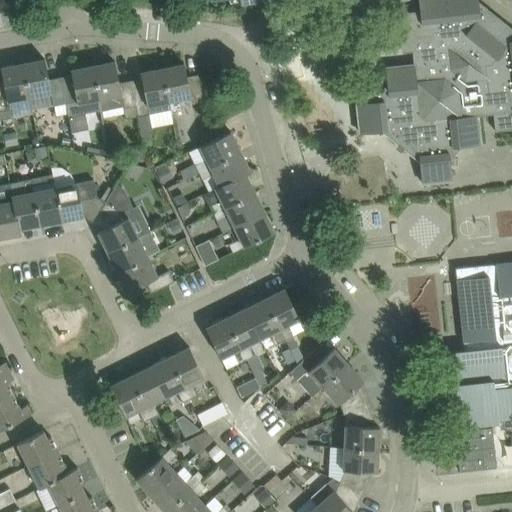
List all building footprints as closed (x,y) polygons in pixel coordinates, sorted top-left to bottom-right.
[(420,161),(422,182),(442,180),(453,179),(450,160),(461,146),(462,145),(481,143),(478,115),(484,115),(483,110),(493,109),(495,130),(511,128),(511,27),(479,1),(478,0),(418,0),(420,10),(403,12),(407,41),(411,41),(412,51),(414,65),(385,68),(386,73),(363,102),(358,103),(361,133),(382,131),(420,161)] [(54,105),(66,103),(61,78),(49,80),(45,58),(23,63),(30,96),(51,92),(54,105)] [(115,61),(93,65),(102,109),(102,111),(124,106),(124,108),(135,106),(137,116),(138,116),(130,80),(119,82),(115,61)] [(10,100),(30,96),(23,63),(1,67),(4,80),(0,81),(0,119),(14,117),(10,100)] [(185,63),(163,68),(169,101),(191,97),(192,102),(204,100),(199,74),(187,77),(185,63)] [(81,114),(81,113),(102,109),(93,65),(71,69),(72,75),(61,78),(66,103),(69,117),(81,114)] [(171,108),(169,101),(163,68),(141,72),(142,78),(130,80),(138,116),(142,138),(154,136),(149,113),(171,108)] [(195,164),(199,172),(241,151),(231,131),(200,146),(206,159),(195,164)] [(15,132),(4,134),(6,145),(17,143),(15,132)] [(110,158),(108,145),(104,146),(100,150),(99,155),(110,158)] [(45,146),(35,148),(37,158),(47,156),(45,146)] [(133,152),(134,162),(146,160),(144,150),(133,152)] [(251,172),(241,151),(199,172),(203,179),(214,174),(219,184),(220,185),(246,173),(246,174),(251,172)] [(154,168),(161,183),(174,177),(167,162),(154,168)] [(220,185),(219,184),(215,187),(221,199),(210,205),(213,213),(255,192),(246,174),(246,173),(220,185)] [(53,174),(42,176),(31,178),(41,224),(62,220),(55,187),(53,174)] [(31,178),(25,180),(10,182),(14,199),(15,199),(19,229),(21,228),(41,224),(31,178)] [(93,222),(106,201),(101,198),(102,197),(101,197),(97,194),(94,179),(55,187),(62,220),(84,216),(93,222)] [(106,201),(114,189),(109,186),(102,197),(101,198),(106,201)] [(0,192),(0,237),(22,233),(21,228),(19,229),(15,199),(14,199),(2,201),(0,192)] [(265,211),(255,192),(213,213),(217,220),(228,215),(234,226),(265,211)] [(174,198),(178,206),(187,201),(183,194),(174,198)] [(137,206),(123,213),(106,201),(93,222),(103,229),(98,231),(108,252),(139,235),(149,231),(145,222),(139,211),(137,206)] [(178,207),(183,217),(189,214),(191,208),(188,201),(178,207)] [(275,231),(265,211),(234,226),(240,238),(229,244),(233,252),(275,231)] [(175,221),(170,223),(174,231),(179,229),(181,228),(177,220),(175,221)] [(151,230),(149,231),(139,235),(108,252),(117,271),(149,255),(143,244),(154,238),(151,230)] [(219,258),(213,248),(200,254),(205,265),(219,258)] [(158,275),(149,255),(117,271),(127,291),(146,282),(151,292),(174,281),(169,270),(158,275)] [(499,420),(511,418),(511,260),(455,267),(463,341),(468,340),(469,349),(464,349),(464,350),(455,351),(458,382),(450,383),(451,384),(452,384),(453,395),(452,395),(452,397),(453,396),(457,427),(473,426),(474,434),(455,436),(459,471),(498,466),(493,423),(500,422),(499,420)] [(285,288),(265,298),(285,340),(286,340),(293,336),(287,325),(300,318),(285,288)] [(278,344),(285,340),(265,298),(245,307),(260,338),(273,332),(278,344)] [(245,307),(226,317),(247,359),(254,355),(249,343),(260,338),(245,307)] [(206,327),(221,358),(233,351),(239,363),(245,360),(247,359),(226,317),(206,327)] [(286,340),(290,349),(298,346),(293,336),(286,340)] [(312,396),(323,386),(348,363),(334,347),(329,351),(321,342),(289,371),(312,396)] [(189,346),(169,356),(190,398),(198,394),(192,383),(205,377),(189,346)] [(177,390),(183,402),(190,398),(169,356),(150,366),(165,396),(177,390)] [(0,374),(10,370),(5,361),(0,364),(0,374)] [(364,380),(348,363),(323,386),(339,403),(340,402),(344,413),(368,405),(361,383),(364,380)] [(150,366),(131,375),(151,417),(159,413),(153,401),(165,396),(150,366)] [(14,378),(10,370),(0,374),(0,401),(14,395),(8,382),(14,378)] [(267,381),(262,370),(254,374),(259,385),(266,381),(267,381)] [(144,421),(151,417),(131,375),(111,385),(126,416),(138,410),(144,421)] [(255,377),(243,383),(248,393),(260,387),(255,377)] [(20,407),(14,395),(0,401),(0,429),(31,414),(27,404),(20,407)] [(279,409),(287,418),(296,410),(288,401),(279,409)] [(345,424),(344,447),(378,449),(379,426),(376,426),(368,405),(344,413),(347,424),(345,424)] [(215,419),(209,407),(197,413),(203,425),(215,419)] [(18,443),(26,461),(29,465),(58,449),(51,436),(47,438),(44,430),(18,443)] [(226,453),(217,443),(208,452),(216,462),(226,453)] [(136,479),(151,495),(177,473),(168,463),(178,455),(171,447),(150,466),(136,479)] [(340,481),(364,492),(373,471),(377,471),(378,449),(344,447),(342,468),(344,468),(339,480),(340,481)] [(58,449),(29,465),(40,487),(48,483),(48,482),(65,473),(62,467),(66,465),(58,449)] [(230,476),(239,468),(228,456),(219,465),(230,476)] [(65,473),(48,482),(48,483),(59,505),(85,491),(81,484),(85,482),(77,466),(65,473)] [(254,485),(243,472),(233,481),(244,494),(254,485)] [(151,495),(166,511),(201,480),(195,474),(185,482),(177,473),(151,495)] [(332,477),(310,497),(323,511),(354,511),(364,492),(340,481),(339,480),(339,481),(332,477)] [(201,480),(166,511),(197,511),(205,505),(196,495),(206,486),(201,480)] [(9,488),(0,492),(0,507),(15,500),(9,488)] [(255,497),(266,509),(276,500),(265,488),(255,497)] [(88,498),(85,491),(59,505),(62,511),(96,511),(99,511),(92,496),(88,498)] [(323,511),(310,497),(310,498),(316,504),(307,511),(323,511)]
